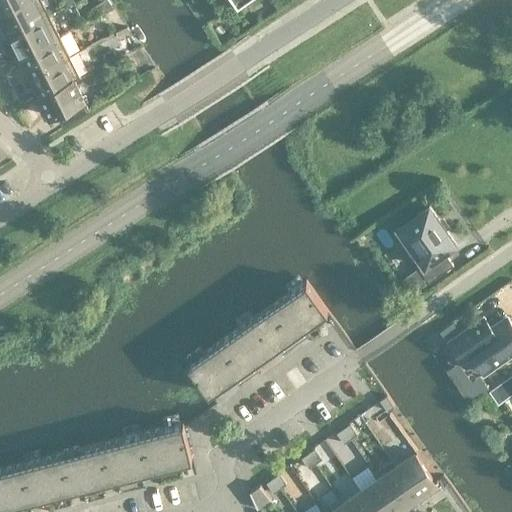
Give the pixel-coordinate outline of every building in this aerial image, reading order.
[(42,0),(25,0),(0,13),(0,14),(2,19),(0,20),(0,38),(49,14),(42,0)] [(0,0),(0,13),(25,0),(0,0)] [(60,34),(49,14),(0,38),(0,54),(17,49),(20,54),(60,34)] [(117,33),(119,36),(130,31),(128,28),(117,33)] [(70,55),(60,34),(20,54),(23,60),(6,72),(12,84),(70,55)] [(81,76),(70,55),(12,84),(18,96),(38,90),(40,95),(74,78),(74,79),(81,76)] [(74,78),(40,95),(51,115),(74,104),(80,117),(90,110),(85,100),(74,79),(74,78)] [(431,207),(430,205),(428,206),(429,206),(417,214),(401,226),(400,227),(399,227),(398,228),(399,229),(424,264),(419,268),(429,282),(454,265),(445,251),(455,244),(457,244),(456,242),(455,242),(430,207),(431,207)] [(411,206),(395,217),(401,226),(417,214),(411,206)] [(307,280),(272,304),(299,342),(309,334),(304,327),(328,310),(307,280)] [(272,304),(256,316),(277,346),(282,353),(299,342),(272,304)] [(484,314),(484,315),(449,340),(464,362),(473,356),(485,373),(511,353),(511,322),(507,316),(493,326),(485,314),(484,314)] [(256,316),(222,340),(249,377),(259,370),(254,362),(277,346),(256,316)] [(442,330),(446,336),(458,328),(454,322),(442,330)] [(222,340),(188,364),(209,394),(233,377),(238,384),(249,377),(222,340)] [(511,373),(489,390),(499,403),(511,393),(511,373)] [(387,394),(380,399),(388,410),(395,405),(387,394)] [(183,423),(143,433),(152,469),(192,459),(183,423)] [(350,423),(344,428),(351,438),(358,433),(350,423)] [(351,438),(344,428),(337,432),(345,443),(351,438)] [(143,433),(103,443),(112,479),(152,469),(143,433)] [(103,443),(63,453),(72,489),(84,486),(87,494),(102,490),(100,482),(112,479),(103,443)] [(315,448),(309,452),(316,463),(322,458),(315,448)] [(417,450),(397,464),(396,465),(417,496),(439,481),(438,480),(435,482),(415,453),(418,451),(417,450)] [(316,463),(309,452),(302,457),(309,467),(316,463)] [(63,453),(24,463),(33,499),(72,489),(63,453)] [(373,473),(377,478),(379,477),(400,508),(417,496),(396,465),(397,464),(393,458),(373,473)] [(24,463),(0,468),(0,506),(33,499),(24,463)] [(280,473),(273,477),(281,488),(287,483),(280,473)] [(281,488),(273,477),(267,482),(274,492),(281,488)] [(379,477),(377,478),(361,490),(376,511),(394,511),(400,508),(379,477)] [(271,500),(260,484),(250,491),(258,510),(271,500)] [(376,511),(361,490),(344,502),(350,511),(376,511)] [(350,511),(344,502),(329,511),(350,511)]
